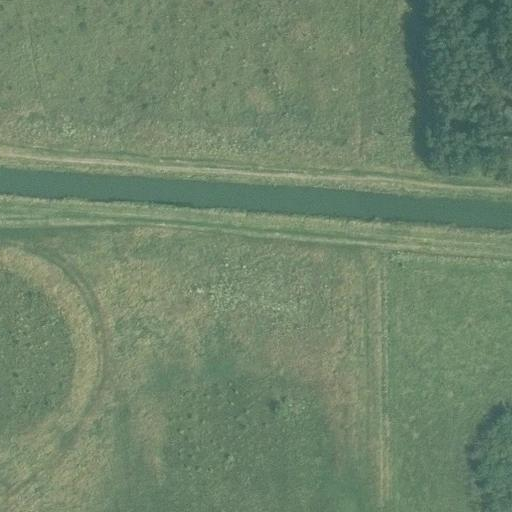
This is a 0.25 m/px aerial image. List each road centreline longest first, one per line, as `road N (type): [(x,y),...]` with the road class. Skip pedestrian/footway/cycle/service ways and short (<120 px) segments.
road 1 (track): [(0,149),(511,189)]
road 2 (track): [(0,229),(511,253)]
